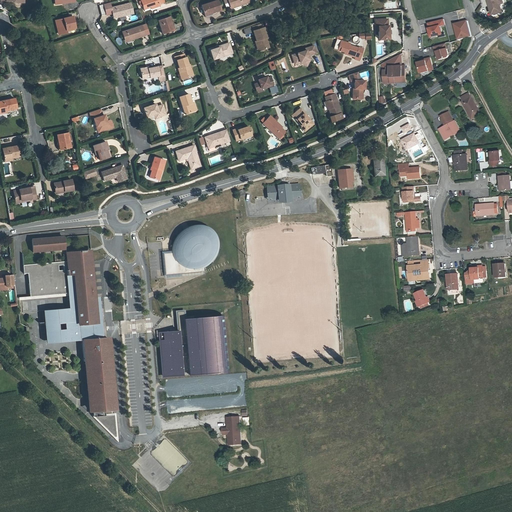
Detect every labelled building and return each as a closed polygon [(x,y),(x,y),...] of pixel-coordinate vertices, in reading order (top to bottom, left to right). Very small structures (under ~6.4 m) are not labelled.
[(152,7),(160,5),(165,3),(164,0),(141,0),(145,10),(152,7)] [(218,0),(203,5),(205,14),(212,11),(213,13),(222,10),(218,0)] [(500,1),(501,0),(488,0),(492,14),(502,11),(500,3),(500,1)] [(112,13),(113,16),(125,13),(125,14),(133,12),(131,2),(111,7),(110,2),(104,3),(106,15),(112,13)] [(171,25),(172,24),(170,16),(158,19),(163,33),(173,30),(171,25)] [(71,17),(55,20),(59,34),(66,32),(65,30),(73,28),(71,17)] [(387,17),(375,18),(376,25),(378,25),(379,38),(389,37),(389,29),(388,24),(387,17)] [(428,28),(426,28),(429,38),(441,35),(439,26),(445,25),(444,19),(427,23),(428,28)] [(466,20),(452,23),(457,40),(470,36),(466,20)] [(146,23),(141,25),(144,34),(149,33),(146,23)] [(122,31),(125,40),(132,37),(133,39),(145,35),(144,34),(141,25),(141,24),(122,31)] [(267,38),(269,37),(265,27),(264,28),(256,31),(255,31),(258,41),(259,43),(257,43),(259,47),(262,46),(263,50),(271,47),(269,41),(268,41),(267,38)] [(347,52),(347,53),(356,57),(355,58),(360,60),(364,49),(360,47),(359,48),(351,44),(351,43),(342,39),(340,45),(342,46),(341,49),(345,51),(347,52)] [(220,47),(215,49),(211,50),(214,60),(233,53),(230,43),(219,46),(220,47)] [(448,56),(445,44),(433,47),(435,53),(436,52),(438,61),(447,58),(448,56)] [(300,59),(301,62),(308,65),(311,58),(310,54),(317,52),(314,45),(306,48),(307,50),(293,54),(295,61),(300,59)] [(432,68),(429,56),(423,58),(424,59),(416,61),(418,71),(432,68)] [(188,65),(189,65),(187,57),(186,57),(182,58),(177,60),(180,68),(179,68),(180,72),(182,72),(184,78),(194,75),(192,68),(189,69),(188,65)] [(402,65),(388,67),(388,70),(391,69),(392,81),(407,80),(406,68),(403,68),(402,65)] [(150,68),(142,69),(143,79),(151,78),(161,77),(159,67),(150,69),(150,68)] [(385,82),(392,81),(391,70),(388,70),(384,70),(385,82)] [(358,72),(349,74),(351,81),(355,81),(355,80),(359,80),(357,74),(359,74),(358,72)] [(270,84),(270,85),(274,84),(272,76),(268,77),(268,75),(259,78),(260,81),(255,82),(257,89),(262,88),(262,86),(266,85),(270,84)] [(354,91),(353,91),(353,98),(363,99),(363,89),(365,89),(366,80),(359,80),(355,80),(355,81),(354,89),(354,91)] [(327,100),(330,108),(332,115),(342,112),(336,93),(326,96),(327,100)] [(479,119),(477,115),(480,114),(469,93),(460,98),(464,104),(463,105),(470,119),(473,117),(475,121),(479,119)] [(195,111),(192,103),(189,94),(180,97),(185,114),(195,111)] [(384,96),(379,97),(381,107),(387,105),(384,96)] [(0,101),(0,109),(6,109),(7,111),(18,109),(16,99),(0,101)] [(159,114),(160,117),(167,114),(164,104),(157,107),(157,104),(145,108),(148,117),(155,114),(156,115),(159,114)] [(304,125),(308,129),(315,123),(302,107),(293,115),(296,118),(303,126),(304,125)] [(107,122),(106,119),(105,115),(104,116),(101,109),(90,113),(93,120),(94,119),(97,127),(99,126),(101,132),(114,128),(112,122),(110,121),(109,121),(107,122)] [(344,117),(342,112),(332,115),(331,116),(332,121),(344,117)] [(444,124),(445,125),(449,123),(449,121),(451,120),(447,112),(439,116),(443,124),(444,124)] [(277,122),(278,121),(271,115),(264,122),(281,138),(287,131),(283,127),(277,122)] [(445,125),(437,129),(443,140),(458,132),(453,121),(449,123),(445,125)] [(409,124),(401,128),(403,132),(411,128),(409,124)] [(238,129),(238,128),(233,129),(237,140),(252,135),(249,125),(242,128),(238,129)] [(227,129),(223,130),(227,142),(231,140),(227,129)] [(227,142),(223,130),(205,136),(208,145),(214,143),(215,144),(222,142),(222,143),(227,142)] [(412,133),(399,141),(405,151),(417,144),(414,138),(419,136),(417,133),(413,135),(412,133)] [(58,136),(60,146),(62,145),(63,151),(72,149),(69,134),(58,136)] [(107,149),(109,149),(106,141),(94,145),(97,154),(98,154),(101,160),(110,157),(107,149)] [(399,142),(391,146),(397,158),(405,154),(399,142)] [(189,159),(188,159),(191,168),(201,165),(194,144),(176,151),(179,160),(186,158),(186,155),(188,154),(189,159)] [(3,149),(4,158),(10,157),(10,159),(22,157),(19,146),(3,149)] [(497,150),(489,151),(490,160),(488,160),(488,165),(496,164),(496,160),(498,160),(497,150)] [(464,154),(452,155),(453,169),(465,169),(464,154)] [(166,159),(155,156),(152,166),(154,166),(151,176),(160,179),(166,159)] [(384,157),(374,158),(375,177),(384,176),(384,167),(384,157)] [(409,174),(410,177),(418,177),(418,167),(407,168),(407,163),(396,164),(396,168),(397,169),(398,175),(405,174),(409,174)] [(331,164),(312,167),(313,174),(326,172),(327,176),(333,175),(331,164)] [(116,175),(117,177),(118,182),(128,179),(123,165),(102,172),(105,181),(109,180),(108,177),(116,175)] [(95,168),(84,172),(87,179),(98,175),(95,168)] [(353,168),(338,170),(340,188),(353,187),(352,181),(355,181),(353,168)] [(508,175),(497,176),(499,190),(510,189),(508,175)] [(54,185),(55,192),(65,191),(65,193),(73,191),(71,181),(54,185)] [(278,185),(266,185),(267,195),(270,195),(271,199),(277,199),(277,201),(289,200),(289,198),(295,197),(295,193),(298,193),(298,184),(289,184),(289,186),(282,187),(278,187),(278,185)] [(28,200),(28,202),(37,201),(35,188),(10,193),(13,205),(19,204),(19,202),(28,200)] [(401,189),(402,203),(419,201),(419,198),(413,198),(412,188),(401,189)] [(492,203),(475,205),(476,216),(493,214),(492,203)] [(405,214),(406,231),(415,230),(415,227),(418,227),(417,220),(415,220),(414,213),(405,214)] [(217,251),(217,246),(217,239),(214,234),(211,230),(207,229),(203,228),(199,227),(194,228),(190,229),(186,230),(183,233),(180,236),(177,239),(176,243),(175,247),(174,252),(175,258),(182,265),(185,268),(193,268),(193,272),(203,271),(203,266),(207,264),(212,259),(215,255),(217,251)] [(39,243),(39,239),(32,240),(33,251),(40,251),(40,252),(44,252),(44,250),(50,250),(50,251),(54,251),(54,249),(61,249),(61,250),(65,250),(64,240),(60,241),(60,237),(53,238),(53,241),(50,242),(49,238),(42,239),(43,242),(39,243)] [(407,238),(407,244),(408,255),(419,254),(418,237),(416,237),(408,238),(407,238)] [(31,273),(31,281),(41,280),(41,283),(29,284),(30,297),(70,293),(72,308),(73,320),(68,320),(69,329),(74,329),(74,338),(82,337),(85,361),(96,360),(96,363),(88,363),(93,411),(105,410),(105,415),(95,416),(104,425),(106,425),(106,428),(115,437),(119,437),(118,431),(117,431),(117,428),(118,428),(117,422),(116,423),(116,420),(117,420),(117,414),(113,414),(112,410),(114,409),(108,337),(99,338),(94,339),(93,333),(95,333),(95,330),(93,330),(92,323),(95,323),(93,297),(95,297),(93,273),(91,273),(89,251),(85,251),(85,250),(80,251),(80,252),(72,253),(72,261),(68,261),(27,265),(28,274),(31,273)] [(171,252),(164,252),(166,274),(183,273),(171,252)] [(410,265),(412,279),(420,278),(420,280),(432,279),(430,265),(430,260),(423,261),(423,264),(410,265)] [(505,263),(494,264),(495,277),(506,276),(505,263)] [(468,268),(468,266),(466,273),(467,283),(474,282),(474,278),(484,277),(483,276),(487,276),(487,270),(483,270),(483,266),(482,264),(479,264),(480,267),(468,268)] [(31,281),(31,273),(28,274),(29,284),(41,283),(41,280),(31,281)] [(460,274),(449,275),(451,290),(461,289),(460,274)] [(13,286),(11,276),(4,276),(4,279),(0,279),(0,291),(8,290),(7,287),(13,286)] [(420,301),(418,302),(421,307),(433,302),(430,296),(429,297),(425,289),(416,294),(420,301)] [(74,338),(74,329),(69,329),(68,320),(73,320),(72,308),(45,311),(47,343),(74,340),(74,338)] [(178,324),(179,330),(161,332),(165,377),(227,371),(223,315),(185,319),(178,319),(178,324)] [(224,434),(229,434),(230,445),(243,444),(241,416),(228,417),(229,428),(224,428),(224,434)]
